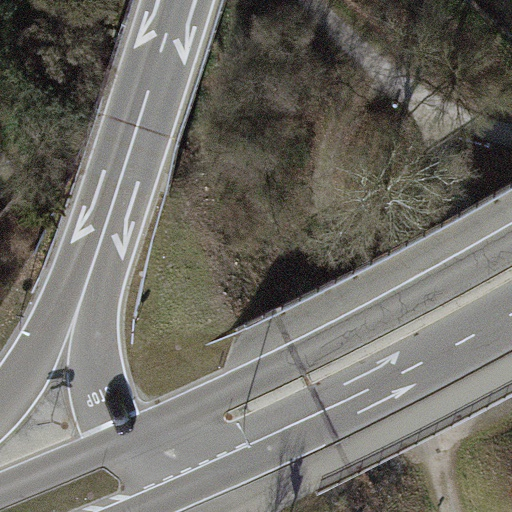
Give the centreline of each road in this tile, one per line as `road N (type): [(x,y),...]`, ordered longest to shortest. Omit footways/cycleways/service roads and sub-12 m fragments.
road 1 (secondary): [(511,241),(400,304),(117,437)]
road 2 (secondary): [(183,487),(511,325)]
road 3 (motorway): [(168,0),(82,271)]
road 4 (track): [(305,0),(360,66),(400,96),(511,147)]
road 5 (motorway): [(82,271),(96,402),(117,437)]
road 6 (motorway): [(82,271),(0,397)]
road 7 (secondary): [(117,437),(0,485)]
